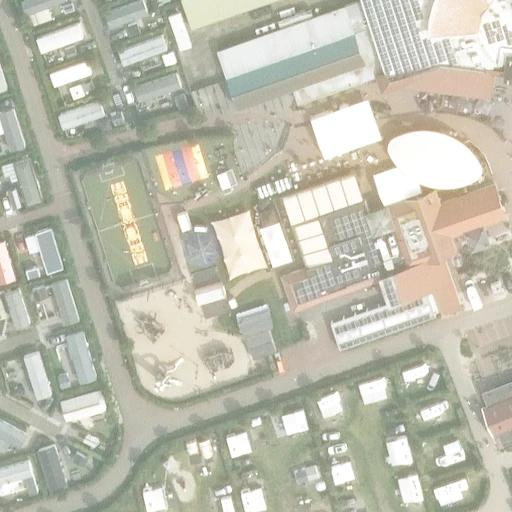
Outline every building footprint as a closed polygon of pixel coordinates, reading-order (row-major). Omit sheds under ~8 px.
[(20,0),(25,11),(42,4),(44,9),(51,6),(49,2),(53,0),(20,0)] [(142,9),(139,0),(130,0),(105,9),(109,20),(142,9)] [(179,0),(180,3),(189,29),(271,0),(179,0)] [(354,85),(384,74),(357,0),(311,16),(308,9),(275,20),(278,28),(213,50),(223,79),(234,110),(291,91),(296,105),(354,85)] [(511,0),(357,0),(384,74),(385,81),(439,61),(440,61),(437,85),(488,92),(491,67),(506,69),(505,74),(511,75),(511,0)] [(63,25),(35,35),(39,45),(55,40),(56,44),(68,40),(63,25)] [(121,61),(161,47),(157,36),(117,50),(121,61)] [(139,102),(180,88),(174,71),(133,86),(139,102)] [(105,112),(101,98),(58,113),(63,127),(92,117),(94,121),(101,118),(100,114),(105,112)] [(24,145),(12,106),(0,109),(0,115),(10,150),(24,145)] [(393,161),(395,165),(402,173),(419,183),(438,187),(461,184),(478,178),(480,164),(473,153),(461,142),(446,134),(424,129),(401,132),(386,140),(387,152),(393,161)] [(320,262),(281,275),(292,309),(311,303),(310,299),(379,275),(407,265),(386,205),(368,212),(358,183),(299,204),(320,262)] [(435,188),(386,205),(407,265),(442,254),(456,249),(450,234),(465,229),(471,247),(487,242),(484,233),(480,223),(504,215),(494,184),(440,203),(435,188)] [(62,265),(50,226),(39,229),(50,268),(62,265)] [(15,276),(4,239),(0,240),(0,277),(1,280),(15,276)] [(388,300),(330,321),(339,347),(434,314),(433,310),(441,308),(442,311),(460,305),(450,279),(442,254),(407,265),(379,275),(388,300)] [(76,314),(66,278),(54,281),(65,317),(76,314)] [(490,285),(494,294),(502,291),(498,282),(490,285)] [(29,322),(19,288),(6,291),(16,326),(29,322)] [(96,376),(84,337),(69,341),(81,380),(96,376)] [(50,392),(43,366),(31,370),(38,395),(50,392)] [(511,380),(480,393),(491,420),(501,445),(511,441),(511,380)] [(104,404),(100,388),(59,399),(63,415),(104,404)] [(0,435),(19,446),(26,433),(0,417),(0,435)] [(55,443),(37,448),(50,489),(67,483),(55,443)] [(32,471),(28,459),(0,467),(0,478),(0,480),(32,471)]
